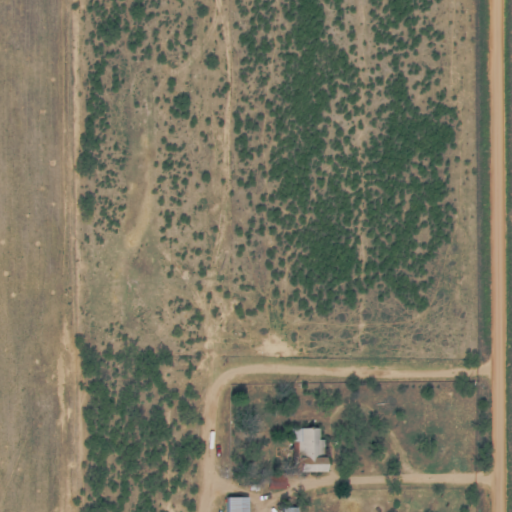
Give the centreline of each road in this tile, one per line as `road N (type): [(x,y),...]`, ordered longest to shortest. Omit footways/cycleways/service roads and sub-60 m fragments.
road 1 (residential): [(495,511),(489,0)]
road 2 (residential): [(492,382),(228,413),(212,454),(209,511)]
